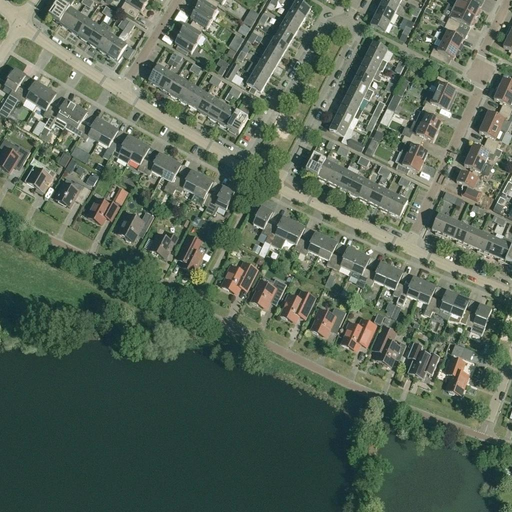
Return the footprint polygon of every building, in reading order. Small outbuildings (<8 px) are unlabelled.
[(60,25),(70,10),(76,0),(64,0),(61,4),(60,3),(50,18),(60,25)] [(147,4),(147,3),(146,4),(140,0),(127,0),(120,11),(135,21),(140,13),(141,14),(147,4)] [(310,10),(296,2),(292,0),(291,0),(286,9),(305,20),(310,10)] [(395,15),(399,5),(389,0),(383,0),(380,7),(395,15)] [(472,0),(458,0),(454,9),(475,19),(475,18),(478,17),(480,13),(479,10),(480,9),(471,4),(472,0)] [(89,1),(85,7),(90,10),(94,4),(89,1)] [(215,10),(217,7),(207,1),(205,4),(201,1),(195,11),(196,12),(196,11),(212,21),(218,12),(215,10)] [(390,24),(395,15),(380,7),(375,17),(390,24)] [(106,17),(110,11),(106,8),(102,15),(106,17)] [(299,29),(305,20),(286,9),(281,19),(285,21),(299,29)] [(474,20),(475,19),(454,9),(446,25),(458,30),(461,24),(470,29),(470,28),(473,27),(475,22),(474,20)] [(69,31),(79,16),(70,10),(60,25),(62,26),(62,27),(67,31),(68,30),(69,31)] [(110,11),(106,17),(110,20),(112,17),(114,14),(110,11)] [(213,21),(212,21),(196,11),(196,12),(190,21),(193,22),(191,25),(202,32),(203,29),(207,31),(213,21)] [(247,18),(254,22),(258,16),(250,12),(247,18)] [(79,37),(89,22),(79,16),(69,31),(72,33),(71,34),(77,37),(77,36),(79,37)] [(385,34),(390,24),(375,17),(370,27),(385,34)] [(294,38),(299,29),(285,21),(281,19),(276,28),(294,38)] [(124,31),(129,23),(124,20),(119,27),(124,31)] [(88,44),(98,29),(89,22),(79,37),(81,39),(81,40),(86,44),(87,43),(88,44)] [(135,27),(129,23),(124,31),(117,41),(107,56),(118,64),(122,58),(121,57),(127,48),(125,46),(124,42),(135,27)] [(200,35),(202,32),(191,25),(189,28),(186,26),(180,36),(181,37),(181,36),(196,46),(196,45),(202,36),(200,35)] [(454,37),(458,30),(446,25),(441,35),(439,35),(437,39),(439,41),(442,43),(458,51),(463,41),(454,37)] [(243,27),(239,34),(244,37),(248,30),(243,27)] [(288,48),(294,38),(276,28),(270,37),(274,39),(288,48)] [(98,50),(108,35),(98,29),(88,44),(91,45),(90,46),(96,50),(96,49),(98,50)] [(252,34),(250,38),(255,41),(259,43),(261,39),(252,34)] [(107,56),(117,41),(108,35),(98,50),(100,52),(100,53),(105,56),(106,55),(107,56)] [(197,46),(196,45),(196,46),(181,36),(181,37),(175,46),(191,56),(197,46)] [(236,37),(232,42),(240,47),(243,41),(236,37)] [(283,57),(288,48),(274,39),(269,49),(283,57)] [(511,40),(508,39),(503,49),(511,53),(509,60),(511,61),(511,40)] [(453,61),(458,51),(442,43),(439,49),(435,47),(430,57),(441,63),(444,57),(453,61)] [(368,54),(382,62),(387,51),(373,44),(368,54)] [(277,66),(283,57),(269,49),(263,58),(277,66)] [(230,50),(226,56),(232,60),(236,54),(230,50)] [(174,63),(178,56),(174,54),(170,60),(174,63)] [(382,73),(386,63),(382,62),(368,54),(363,64),(378,71),(380,73),(382,73)] [(178,56),(174,63),(178,65),(182,59),(178,56)] [(272,76),(277,66),(263,58),(258,67),(272,76)] [(272,76),(258,67),(252,64),(246,73),(252,77),(266,85),(272,76)] [(380,73),(378,71),(363,64),(358,74),(373,81),(379,84),(381,80),(378,78),(380,73)] [(194,74),(198,68),(193,65),(189,72),(194,74)] [(234,66),(225,80),(231,83),(240,69),(234,66)] [(159,89),(168,73),(158,67),(149,83),(159,89)] [(198,68),(194,74),(198,77),(202,71),(198,68)] [(18,101),(25,90),(19,86),(24,78),(25,79),(26,79),(15,72),(14,73),(11,72),(6,80),(9,81),(5,88),(12,92),(9,96),(18,101)] [(169,95),(178,79),(168,73),(159,89),(161,90),(161,92),(166,95),(167,94),(169,95)] [(368,91),(373,81),(358,74),(354,83),(368,91)] [(214,86),(217,80),(213,77),(209,83),(214,86)] [(261,95),(266,85),(252,77),(247,86),(251,89),(249,93),(254,97),(256,92),(261,95)] [(457,95),(455,93),(456,92),(447,88),(449,83),(438,77),(434,86),(435,88),(437,89),(435,95),(453,103),(457,95)] [(178,101),(188,85),(178,79),(169,95),(171,96),(171,97),(176,101),(177,100),(178,101)] [(217,80),(214,86),(218,88),(222,82),(217,80)] [(511,84),(503,81),(498,91),(511,97),(511,84)] [(365,96),(368,91),(354,83),(349,93),(363,100),(369,103),(371,99),(365,96)] [(36,107),(46,91),(35,84),(35,85),(36,86),(32,94),(25,90),(18,101),(24,105),(27,101),(36,107)] [(188,106),(197,91),(188,85),(178,101),(181,102),(180,103),(186,107),(187,105),(188,106)] [(233,98),(237,91),(232,89),(229,95),(233,98)] [(49,120),(56,109),(50,105),(55,97),(56,98),(56,97),(46,91),(36,107),(46,113),(43,117),(49,120)] [(198,112),(207,97),(197,91),(188,106),(191,108),(190,109),(196,112),(196,111),(198,112)] [(237,91),(233,98),(237,100),(241,94),(237,91)] [(511,97),(498,91),(494,101),(503,105),(500,112),(511,117),(511,97)] [(358,110),(363,100),(349,93),(344,103),(358,110)] [(449,112),(453,103),(435,95),(430,93),(425,102),(426,103),(424,109),(435,114),(437,108),(447,113),(447,112),(449,112)] [(391,103),(398,106),(402,99),(395,95),(391,103)] [(208,118),(217,102),(207,97),(198,112),(201,114),(200,115),(206,118),(206,117),(208,118)] [(252,100),(247,97),(242,105),(247,108),(252,100)] [(218,124),(227,108),(217,102),(208,118),(210,120),(210,121),(215,124),(216,123),(218,124)] [(67,125),(77,109),(66,103),(66,104),(67,104),(62,112),(56,109),(49,120),(44,128),(50,132),(58,120),(67,125)] [(354,120),(358,110),(344,103),(339,112),(354,120)] [(0,115),(7,120),(11,113),(2,108),(0,111),(0,115)] [(228,130),(237,114),(227,108),(218,124),(220,125),(220,126),(225,130),(226,129),(228,130)] [(87,116),(77,109),(67,125),(65,130),(80,139),(87,127),(81,123),(86,115),(87,116)] [(433,119),(435,114),(424,109),(421,114),(420,114),(416,124),(421,126),(437,133),(442,123),(433,119)] [(358,121),(354,120),(339,112),(334,122),(353,131),(358,121)] [(509,122),(511,117),(500,112),(497,118),(488,114),(483,124),(500,131),(506,134),(511,123),(509,122)] [(239,136),(248,121),(237,114),(228,130),(230,131),(229,133),(235,136),(236,135),(239,136)] [(98,144),(108,127),(97,121),(97,122),(98,123),(93,130),(87,127),(80,139),(86,142),(89,138),(98,144)] [(348,140),(353,131),(334,122),(329,132),(344,139),(344,138),(348,140)] [(437,133),(421,126),(416,124),(414,123),(410,132),(406,130),(403,136),(421,145),(423,139),(433,144),(437,133)] [(496,141),(500,131),(483,124),(479,134),(488,138),(485,145),(497,150),(500,143),(496,141)] [(112,157),(119,145),(121,141),(114,137),(117,133),(118,134),(108,127),(98,144),(108,149),(103,159),(109,162),(112,157)] [(419,150),(421,145),(403,136),(403,137),(404,137),(402,143),(405,144),(401,154),(423,164),(428,154),(419,150)] [(128,166),(130,161),(139,145),(128,139),(128,140),(129,140),(125,148),(119,145),(112,157),(128,166)] [(364,148),(350,141),(347,147),(361,154),(364,148)] [(334,145),(329,142),(326,149),(331,152),(334,145)] [(151,159),(145,156),(148,151),(149,152),(150,151),(139,145),(130,161),(140,167),(137,171),(143,174),(150,162),(149,162),(151,159)] [(501,152),(497,150),(485,145),(482,151),(473,147),(469,157),(485,164),(487,159),(493,162),(496,157),(498,158),(501,152)] [(4,153),(0,160),(0,168),(10,175),(13,169),(17,163),(23,166),(30,154),(19,147),(18,149),(13,158),(4,153)] [(345,150),(341,157),(346,159),(349,152),(345,150)] [(419,175),(423,164),(401,154),(396,164),(398,165),(396,171),(407,176),(409,171),(419,175)] [(162,179),(170,162),(160,156),(159,157),(161,158),(156,166),(150,162),(143,174),(150,178),(152,173),(162,179)] [(65,168),(70,161),(64,157),(59,165),(65,168)] [(318,179),(326,162),(315,157),(307,173),(318,179)] [(482,170),(485,164),(469,157),(464,167),(473,171),(470,178),(478,181),(477,181),(481,183),(486,172),(482,170)] [(175,192),(182,179),(175,176),(180,168),(181,169),(181,168),(170,162),(162,179),(171,184),(166,194),(172,197),(175,192)] [(328,184),(336,167),(326,162),(318,179),(319,179),(319,181),(324,183),(325,182),(328,184)] [(338,189),(346,173),(336,167),(328,184),(329,184),(329,186),(335,189),(335,187),(338,189)] [(34,168),(25,183),(45,195),(54,180),(53,179),(56,175),(50,172),(48,176),(34,168)] [(194,196),(202,179),(191,173),(191,174),(192,175),(188,183),(182,179),(175,192),(182,195),(184,190),(194,196)] [(348,194),(356,178),(346,173),(338,189),(340,190),(339,191),(345,194),(345,192),(348,194)] [(478,181),(470,178),(461,173),(456,184),(465,188),(461,197),(476,204),(481,195),(477,193),(479,189),(481,188),(482,185),(481,183),(477,181),(478,181)] [(90,178),(87,183),(94,188),(99,178),(93,175),(91,179),(90,178)] [(358,199),(366,183),(356,178),(348,194),(350,195),(349,196),(355,199),(356,198),(358,199)] [(207,208),(214,196),(207,193),(211,185),(213,185),(202,179),(194,196),(191,201),(200,206),(201,205),(207,208)] [(406,180),(403,187),(407,189),(411,183),(406,180)] [(132,183),(128,189),(134,192),(137,186),(132,183)] [(369,204),(377,188),(366,183),(358,199),(360,200),(359,201),(365,204),(366,203),(369,204)] [(64,185),(55,201),(71,210),(79,195),(87,199),(91,192),(76,184),(72,185),(70,189),(64,185)] [(379,209),(387,193),(377,188),(369,204),(370,205),(370,206),(376,209),(376,208),(379,209)] [(234,197),(234,196),(223,190),(224,191),(220,199),(214,196),(207,208),(205,213),(214,217),(219,209),(226,212),(230,205),(232,207),(236,199),(234,197)] [(389,214),(397,198),(387,193),(379,209),(381,210),(380,211),(386,214),(386,213),(389,214)] [(397,198),(389,214),(400,219),(408,203),(397,198)] [(101,227),(106,219),(111,222),(118,209),(107,203),(106,205),(97,201),(87,219),(101,227)] [(154,205),(149,203),(146,209),(148,210),(151,211),(152,210),(153,210),(154,211),(156,207),(154,206),(154,205)] [(261,235),(267,238),(273,226),(268,223),(272,215),(261,209),(260,211),(258,210),(254,217),(257,218),(253,226),(263,231),(261,235)] [(125,223),(118,236),(125,240),(126,242),(129,244),(131,243),(134,244),(141,230),(146,233),(154,219),(146,215),(141,223),(126,215),(122,222),(125,223)] [(442,238),(449,221),(438,216),(432,231),(436,233),(435,235),(442,238)] [(196,218),(193,224),(198,226),(201,221),(196,218)] [(190,223),(185,220),(182,227),(187,229),(190,223)] [(281,251),(286,242),(294,225),(283,220),(279,229),(273,226),(267,238),(265,244),(271,247),(281,251)] [(201,221),(197,228),(203,231),(206,223),(201,221)] [(453,241),(460,225),(449,221),(442,238),(448,241),(449,239),(453,241)] [(300,254),(306,242),(300,239),(304,230),(294,225),(286,242),(296,247),(294,251),(300,254)] [(463,247),(470,230),(460,225),(453,241),(457,242),(456,245),(463,247)] [(474,250),(481,234),(470,230),(463,247),(469,250),(470,248),(474,250)] [(483,256),(491,239),(481,234),(474,250),(478,251),(477,254),(483,256)] [(158,237),(149,253),(153,254),(152,256),(157,259),(158,257),(165,261),(173,245),(174,246),(177,240),(169,236),(166,241),(158,237)] [(318,258),(326,241),(316,236),(313,241),(308,238),(306,242),(300,254),(306,257),(308,253),(318,258)] [(190,238),(181,255),(178,261),(184,264),(181,269),(194,275),(203,257),(196,254),(200,245),(200,243),(190,238)] [(495,259),(502,243),(491,239),(483,256),(490,259),(491,257),(495,259)] [(333,270),(338,257),(333,255),(337,246),(326,241),(318,258),(328,262),(326,267),(333,270)] [(504,265),(511,247),(502,243),(495,259),(499,260),(498,263),(504,265)] [(351,273),(359,256),(348,251),(344,260),(338,257),(333,270),(339,273),(341,268),(351,273)] [(359,282),(366,285),(371,272),(366,269),(370,261),(359,256),(351,273),(349,277),(359,282)] [(237,296),(244,283),(250,286),(257,272),(246,266),(242,274),(230,268),(226,276),(227,278),(222,289),(228,292),(230,292),(237,296)] [(384,288),(392,270),(381,266),(377,275),(371,272),(366,285),(372,287),(374,283),(384,288)] [(399,299),(404,287),(399,284),(402,275),(392,270),(384,288),(394,292),(392,296),(399,299)] [(417,302),(425,285),(414,280),(412,285),(406,283),(404,287),(399,299),(396,305),(403,307),(407,298),(417,302)] [(271,288),(261,283),(259,283),(256,291),(256,293),(251,304),(257,307),(259,307),(267,310),(273,297),(280,300),(286,286),(275,281),(274,283),(271,288)] [(430,319),(432,313),(437,301),(432,298),(435,289),(425,285),(417,302),(428,306),(423,316),(430,319)] [(447,324),(458,298),(447,294),(443,303),(437,301),(432,313),(438,316),(448,322),(447,324)] [(296,324),(299,318),(305,321),(315,300),(304,295),(300,302),(288,297),(284,305),(285,307),(280,318),(286,321),(288,320),(296,324)] [(466,327),(471,314),(465,312),(469,303),(458,298),(447,324),(448,324),(448,322),(460,325),(466,327)] [(470,333),(482,337),(491,312),(480,308),(477,317),(471,314),(466,327),(472,329),(470,333)] [(331,317),(319,311),(315,319),(316,322),(311,333),(317,336),(319,335),(327,339),(333,326),(339,329),(346,314),(335,309),(331,317)] [(346,336),(341,347),(347,350),(349,349),(357,353),(360,346),(366,349),(370,342),(376,328),(364,323),(361,321),(360,321),(356,328),(349,325),(345,333),(346,336)] [(393,334),(384,330),(374,352),(381,355),(377,363),(382,365),(383,368),(387,369),(389,368),(391,369),(398,353),(403,355),(406,347),(401,345),(399,348),(389,344),(393,334)] [(413,362),(407,376),(423,382),(426,375),(432,378),(439,359),(430,355),(429,358),(421,354),(423,349),(413,345),(407,360),(413,362)] [(465,350),(460,348),(455,346),(451,355),(461,359),(465,350)] [(452,360),(446,376),(451,378),(446,392),(448,393),(448,395),(453,396),(454,395),(461,397),(468,377),(461,375),(465,364),(452,360)]
